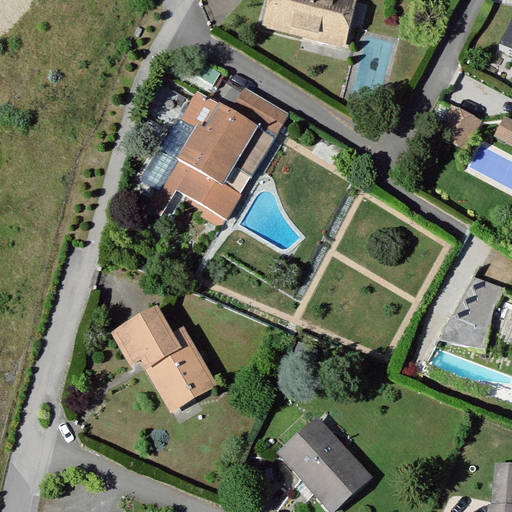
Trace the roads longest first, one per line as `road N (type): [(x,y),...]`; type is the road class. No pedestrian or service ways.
road 1 (residential): [(178,0),(174,20),(202,45),(377,152),(398,149),(477,0)]
road 2 (residential): [(90,253),(66,290),(29,446)]
road 3 (residential): [(29,446),(69,455),(200,511)]
